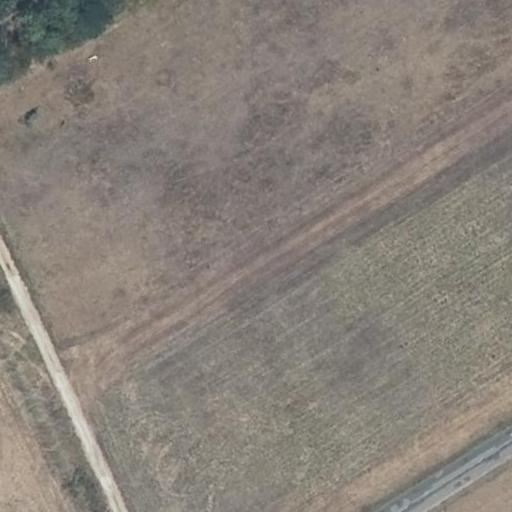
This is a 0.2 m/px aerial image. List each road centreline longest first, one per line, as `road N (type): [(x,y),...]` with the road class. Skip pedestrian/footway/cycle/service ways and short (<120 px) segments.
road 1 (track): [(0,252),(119,511)]
road 2 (unclassified): [(511,439),(397,511)]
